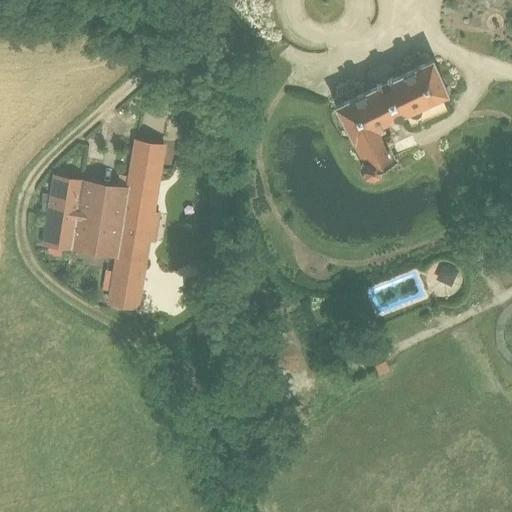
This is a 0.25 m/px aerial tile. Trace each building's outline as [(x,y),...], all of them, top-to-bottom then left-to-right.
[(336,105),(369,173),(399,159),(382,125),(449,93),(433,59),(336,105)] [(137,142),(129,190),(119,254),(111,302),(138,306),(164,147),(137,142)] [(72,247),(83,182),(57,178),(46,242),(72,247)] [(83,182),(72,247),(119,254),(129,190),(83,182)] [(445,285),(462,293),(470,274),(453,266),(445,285)] [(385,320),(435,301),(423,269),(372,289),(385,320)] [(379,375),(389,371),(384,362),(375,366),(379,375)]
